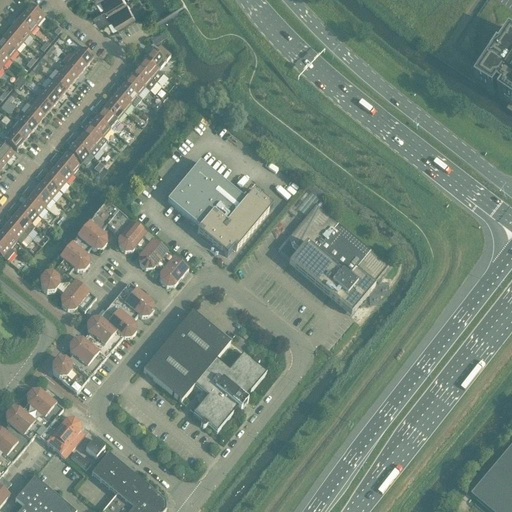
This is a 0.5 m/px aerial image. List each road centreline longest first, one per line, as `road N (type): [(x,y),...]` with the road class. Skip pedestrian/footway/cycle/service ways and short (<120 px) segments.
road 1 (unclassified): [(190,507),(87,417),(210,270),(299,346)]
road 2 (primary): [(249,0),(325,79),(511,225)]
road 3 (primary): [(511,248),(311,511)]
road 4 (primary): [(511,194),(349,65),(285,0)]
road 5 (residential): [(0,208),(116,69),(116,52),(52,0)]
road 6 (primary): [(353,511),(511,312)]
road 7 (unclassified): [(190,507),(301,371),(299,346)]
road 8 (tertiary): [(14,380),(48,334),(0,285)]
